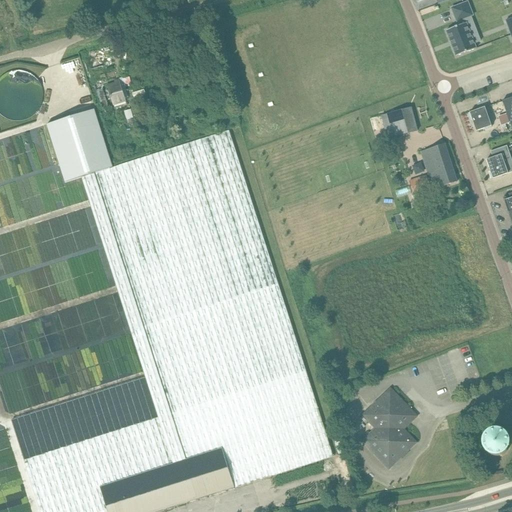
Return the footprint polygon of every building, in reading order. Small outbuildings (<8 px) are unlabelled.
[(471,35),(464,18),(473,15),(468,2),(452,8),(457,21),(458,20),(460,25),(447,30),(457,55),(476,48),(474,43),(480,41),(477,33),(471,35)] [(89,54),(93,68),(104,65),(99,50),(89,54)] [(108,85),(114,105),(126,101),(120,82),(108,85)] [(103,89),(96,91),(102,109),(109,107),(103,89)] [(510,122),(511,127),(511,97),(503,101),(507,113),(498,116),(502,125),(510,122)] [(468,113),(471,121),(473,120),(476,131),(483,129),(483,130),(492,127),(485,107),(468,113)] [(137,108),(125,111),(128,123),(133,121),(132,118),(140,116),(137,108)] [(417,131),(411,108),(382,116),(388,139),(417,131)] [(94,110),(47,125),(65,182),(70,181),(82,177),(112,168),(94,110)] [(158,417),(24,460),(40,511),(158,511),(333,456),(330,447),(276,276),(232,137),(230,130),(112,168),(82,177),(158,417)] [(421,151),(430,181),(440,178),(442,186),(448,185),(457,182),(445,144),(435,147),(421,151)] [(491,151),(493,157),(486,160),(490,170),(488,171),(491,179),(511,171),(511,159),(507,145),(491,151)] [(409,181),(413,193),(430,187),(426,176),(409,181)] [(375,428),(362,441),(382,462),(389,469),(401,457),(400,456),(406,450),(407,452),(416,442),(403,429),(412,420),(411,419),(414,416),(411,413),(412,411),(405,404),(404,406),(399,400),(400,399),(391,389),(363,415),(375,428)] [(489,433),(488,433),(487,434),(487,435),(486,436),(485,437),(485,438),(484,439),(484,440),(484,441),(484,442),(484,443),(484,445),(484,446),(484,447),(485,448),(485,449),(486,450),(486,451),(487,452),(488,452),(489,453),(490,454),(491,454),(492,455),(493,455),(494,456),(496,456),(498,456),(501,455),(502,455),(504,454),(505,453),(506,453),(506,452),(507,451),(508,450),(508,449),(509,448),(509,447),(510,446),(510,445),(510,443),(510,442),(510,441),(510,440),(509,439),(509,438),(508,437),(508,436),(507,435),(506,434),(506,433),(505,433),(504,432),(503,431),(502,431),(501,430),(500,430),(499,430),(496,430),(495,430),(494,430),(492,431),(491,431),(490,432),(489,433)]
